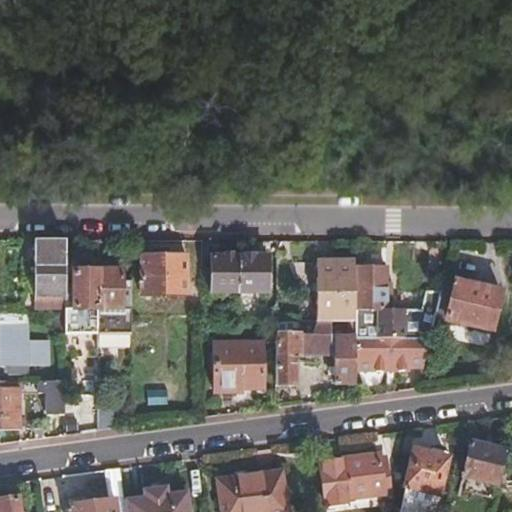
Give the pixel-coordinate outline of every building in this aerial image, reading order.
[(66,242),(33,242),(33,312),(66,312),(66,311),(66,242)] [(186,258),(142,257),(142,307),(186,308),(186,258)] [(266,259),(210,260),(211,298),(267,297),(266,259)] [(357,321),(356,271),(356,261),(317,261),(318,322),(357,321)] [(388,271),(356,271),(357,321),(357,335),(357,340),(432,339),(436,320),(437,312),(388,312),(388,271)] [(73,311),(66,311),(66,312),(66,343),(98,343),(97,273),(73,273),(73,311)] [(123,273),(97,273),(98,343),(132,343),(131,291),(122,291),(123,273)] [(437,312),(436,320),(445,322),(444,323),(492,333),(501,293),(453,283),(451,292),(444,291),(443,297),(440,296),(437,312)] [(30,311),(0,311),(0,325),(2,325),(2,364),(10,364),(10,373),(30,373),(30,365),(51,365),(51,340),(30,340),(30,311)] [(304,322),(277,323),(277,337),(305,337),(304,322)] [(357,340),(357,335),(343,335),(343,330),(337,330),(337,335),(335,336),(336,383),(358,383),(357,369),(357,340)] [(277,337),(277,387),(296,386),(296,356),(301,356),(301,353),(332,353),(332,337),(305,337),(277,337)] [(432,339),(357,340),(357,369),(413,371),(413,367),(426,369),(432,339)] [(262,345),(213,346),(213,395),(239,395),(239,390),(263,389),(262,345)] [(0,432),(21,432),(20,396),(49,396),(50,418),(67,418),(66,381),(0,381),(0,432)] [(463,479),(500,488),(508,454),(470,445),(463,479)] [(413,454),(405,492),(439,499),(447,462),(413,454)] [(379,455),(343,461),(320,465),(327,508),(351,505),(350,500),(386,495),(385,489),(391,488),(388,467),(381,468),(380,459),(379,455)] [(120,470),(104,472),(109,502),(69,507),(70,511),(125,511),(124,502),(120,470)] [(286,511),(281,473),(219,482),(223,511),(286,511)] [(144,499),(124,502),(125,511),(189,511),(187,493),(168,495),(167,488),(143,491),(144,499)] [(21,511),(20,498),(0,500),(0,511),(21,511)]
